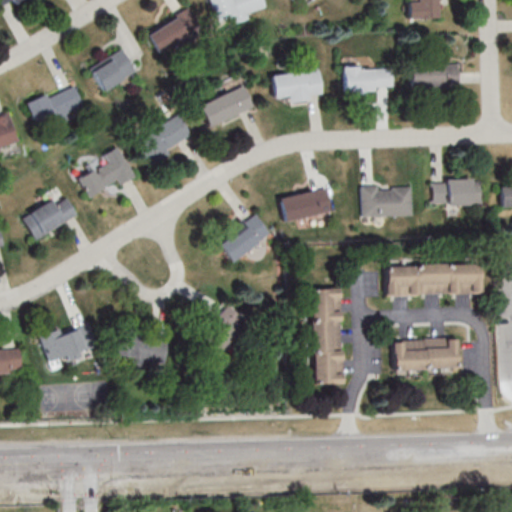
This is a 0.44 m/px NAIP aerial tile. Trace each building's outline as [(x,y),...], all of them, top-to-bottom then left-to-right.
[(210,0),(217,23),(265,9),(262,0),(210,0)] [(414,0),(415,1),(407,1),(407,18),(439,18),(438,0),(414,0)] [(159,52),(201,28),(190,9),(148,33),(159,52)] [(458,87),(457,63),(409,64),(410,88),(458,87)] [(126,84),(115,64),(97,73),(108,93),(126,84)] [(341,67),(341,90),(391,90),(391,66),(341,67)] [(274,100),(321,94),(318,69),(270,75),(274,100)] [(251,108),(244,86),(199,102),(206,124),(251,108)] [(147,161),(191,139),(178,112),(145,128),(147,134),(137,139),(147,161)] [(479,204),(479,179),(429,179),(429,204),(479,204)] [(511,182),(499,182),(499,205),(511,204),(511,182)] [(361,216),(395,216),(395,217),(397,217),(397,216),(412,215),(411,186),(391,187),(391,189),(377,189),(377,185),(360,186),(361,216)] [(284,221),(301,217),(301,218),(305,217),(304,216),(318,214),(318,215),(320,214),(319,213),(331,210),(326,189),(327,189),(326,187),(311,191),(311,190),(279,197),(284,221)] [(26,218),(37,239),(66,225),(56,203),(26,218)] [(384,295),(384,296),(417,295),(417,294),(447,293),(447,294),(479,293),(479,291),(479,280),(478,280),(478,263),(448,263),(448,262),(415,264),(415,265),(384,266),(384,295)] [(315,383),(341,382),(341,372),(343,372),(342,356),(341,356),(339,321),(341,321),(340,318),(339,311),(340,311),(339,294),(338,294),(338,287),(311,288),(315,383)] [(61,361),(69,358),(71,363),(82,359),(81,354),(88,352),(82,332),(55,340),(61,361)] [(393,370),(395,370),(396,377),(421,376),(421,369),(425,369),(425,368),(427,368),(427,374),(456,373),(456,350),(457,350),(456,337),(422,338),(422,340),(391,340),(393,370)]
